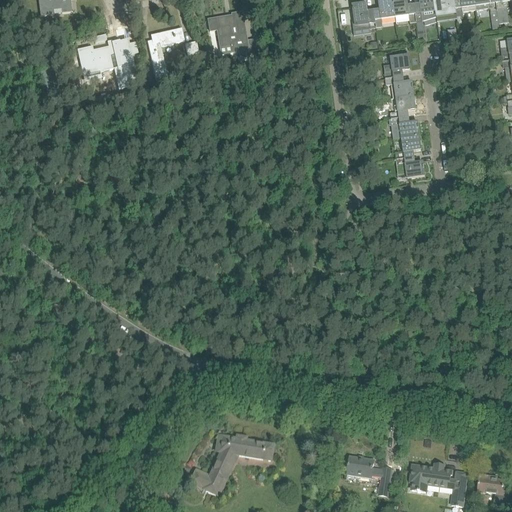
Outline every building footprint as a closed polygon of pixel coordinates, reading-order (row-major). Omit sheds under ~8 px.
[(38,0),(40,17),(67,14),(72,13),(72,12),(70,0),(74,0),(38,0)] [(407,0),(403,0),(393,1),(396,19),(410,17),(411,24),(417,24),(414,6),(408,7),(407,0)] [(419,0),(420,5),(414,6),(417,24),(423,23),(437,19),(436,13),(434,0),(419,0)] [(448,0),(434,0),(436,13),(437,19),(437,20),(451,18),(457,17),(455,0),(449,1),(448,0)] [(461,2),(455,3),(457,17),(458,24),(462,23),(461,20),(464,20),(463,13),(477,12),(476,7),(475,0),(460,0),(461,2)] [(475,0),(476,7),(477,12),(491,10),(491,14),(497,13),(496,5),(495,0),(475,0)] [(511,0),(495,0),(496,5),(497,13),(499,22),(499,25),(509,24),(507,9),(509,9),(508,3),(509,3),(511,2),(511,0)] [(380,11),(374,12),(375,15),(377,29),(383,29),(382,21),(396,19),(393,1),(386,2),(383,2),(383,3),(379,3),(380,11)] [(355,24),(353,24),(354,32),(354,37),(371,35),(370,30),(371,30),(377,29),(375,15),(369,15),(368,13),(367,5),(362,6),(358,6),(353,7),(355,24)] [(226,18),(208,20),(210,32),(217,31),(219,45),(220,48),(230,46),(231,52),(239,51),(240,59),(250,57),(252,69),(260,68),(257,51),(249,53),(248,46),(247,42),(244,23),(242,13),(232,15),(232,17),(232,18),(226,19),(226,18)] [(497,13),(491,14),(492,23),(493,30),(495,30),(500,29),(499,27),(499,25),(499,22),(497,13)] [(148,45),(150,52),(156,80),(168,77),(161,48),(176,45),(184,43),(184,39),(182,30),(151,37),(152,42),(152,44),(148,45)] [(92,48),(77,51),(80,64),(81,64),(84,75),(97,72),(101,71),(102,73),(103,73),(103,72),(109,71),(114,70),(117,69),(119,75),(121,82),(121,85),(122,85),(122,88),(122,89),(122,90),(137,87),(132,66),(133,66),(134,65),(132,56),(131,55),(129,55),(129,53),(131,53),(129,45),(128,41),(127,41),(120,43),(119,42),(112,44),(111,44),(113,50),(112,50),(110,51),(110,50),(106,51),(103,52),(100,53),(96,54),(96,53),(94,54),(93,52),(92,48)] [(509,49),(501,50),(502,57),(503,64),(511,62),(511,41),(508,42),(509,49)] [(187,57),(198,55),(196,43),(185,45),(187,57)] [(392,67),(384,68),(385,74),(386,81),(404,78),(403,72),(410,71),(408,57),(405,57),(398,58),(391,59),(392,67)] [(511,62),(503,64),(504,69),(505,69),(506,73),(510,72),(511,77),(511,76),(511,62)] [(49,68),(40,71),(46,96),(50,95),(51,94),(51,97),(56,96),(55,93),(49,68)] [(404,78),(386,81),(387,87),(391,86),(393,100),(397,100),(414,97),(413,90),(414,90),(413,87),(412,83),(404,84),(404,78)] [(399,114),(391,115),(391,121),(406,119),(409,118),(409,112),(416,111),(414,97),(397,100),(399,114)] [(406,119),(391,121),(392,127),(391,127),(393,141),(394,141),(402,140),(419,137),(419,131),(419,127),(418,127),(418,123),(410,124),(409,118),(406,119)] [(404,153),(395,155),(396,157),(396,161),(405,160),(412,159),(415,159),(414,153),(422,152),(419,137),(402,140),(403,147),(404,153)] [(405,160),(396,161),(397,168),(399,167),(399,168),(400,174),(407,173),(408,180),(425,178),(424,171),(425,171),(424,168),(423,164),(415,165),(415,159),(412,159),(405,160)] [(246,442),(247,438),(237,436),(236,440),(221,438),(219,453),(221,453),(210,478),(196,471),(187,490),(203,498),(206,492),(215,496),(219,487),(235,455),(270,461),(271,456),(273,446),(246,442)] [(383,472),(373,471),(374,462),(350,459),(348,476),(372,479),(372,478),(382,479),(379,497),(390,498),(394,472),(383,470),(383,472)] [(467,487),(455,485),(456,482),(450,482),(452,473),(412,467),(410,485),(412,486),(411,492),(428,495),(429,486),(453,490),(451,507),(463,509),(467,487)] [(511,509),(511,493),(504,492),(505,483),(492,481),(492,479),(481,477),(478,493),(495,496),(494,505),(510,507),(509,509),(511,509)]
